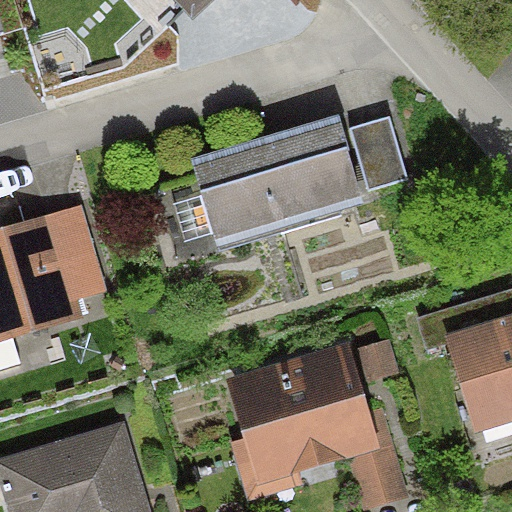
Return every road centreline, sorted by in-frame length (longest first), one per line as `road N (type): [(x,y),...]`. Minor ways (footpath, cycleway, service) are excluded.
road 1 (residential): [(0,139),(305,49),(382,0)]
road 2 (residential): [(386,0),(511,135)]
